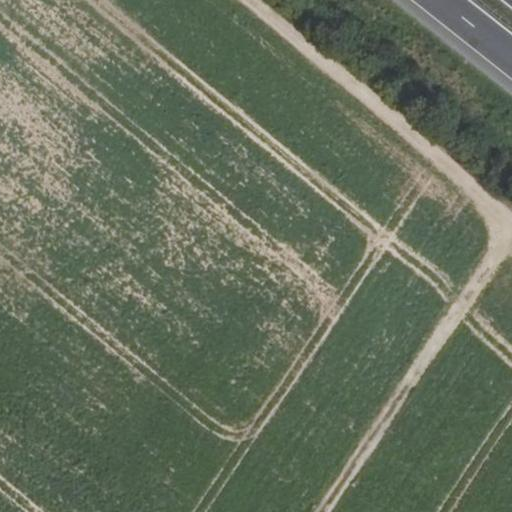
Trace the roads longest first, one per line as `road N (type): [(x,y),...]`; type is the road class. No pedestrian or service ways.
road 1 (track): [(243,0),(511,228)]
road 2 (track): [(320,511),(511,228)]
